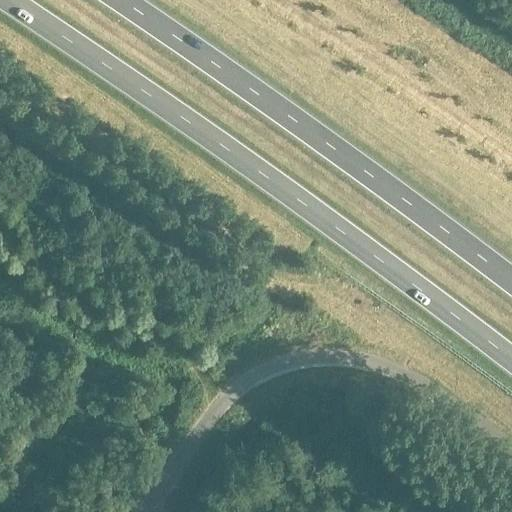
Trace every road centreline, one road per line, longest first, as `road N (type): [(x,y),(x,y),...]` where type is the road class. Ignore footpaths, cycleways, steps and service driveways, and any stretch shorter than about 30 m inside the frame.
road 1 (trunk): [(11,0),(511,360)]
road 2 (trunk): [(511,279),(121,0)]
road 3 (unclassified): [(148,511),(226,401),(277,367),(350,358),(403,372),(511,450)]
